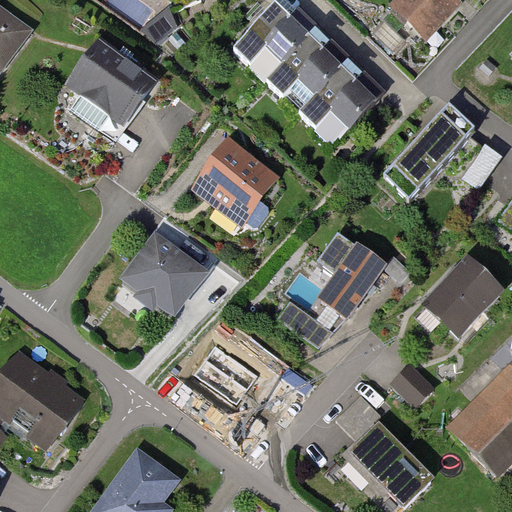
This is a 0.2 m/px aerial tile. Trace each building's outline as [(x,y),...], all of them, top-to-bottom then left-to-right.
[(466,0),(404,0),(396,10),(436,44),(471,4),(466,0)] [(0,1),(0,72),(6,77),(41,34),(0,1)] [(393,103),(288,4),(242,52),(294,101),(301,93),(354,144),(393,103)] [(173,13),(148,29),(159,44),(183,28),(173,13)] [(112,45),(78,89),(141,137),(175,94),(112,45)] [(399,178),(424,201),(485,137),(460,114),(399,178)] [(240,146),(204,194),(258,233),(293,186),(240,146)] [(489,151),(467,183),(485,196),(507,164),(489,151)] [(511,232),(511,207),(500,224),(511,232)] [(167,236),(128,285),(183,328),(222,279),(167,236)] [(322,305),(347,322),(384,272),(338,239),(318,268),(339,282),(322,305)] [(407,273),(394,261),(385,271),(397,283),(407,273)] [(468,267),(427,310),(460,341),(501,297),(468,267)] [(332,337),(291,306),(279,323),(319,352),(332,337)] [(90,404),(27,356),(0,391),(0,456),(20,430),(52,454),(90,404)] [(508,482),(511,477),(511,371),(455,429),(508,482)] [(415,411),(433,393),(418,378),(412,384),(406,378),(394,389),(415,411)] [(381,419),(361,399),(336,423),(357,443),(381,419)] [(432,485),(379,431),(353,457),(405,510),(432,485)] [(176,511),(194,489),(146,453),(100,511),(176,511)] [(0,511),(11,492),(0,486),(0,511)]
